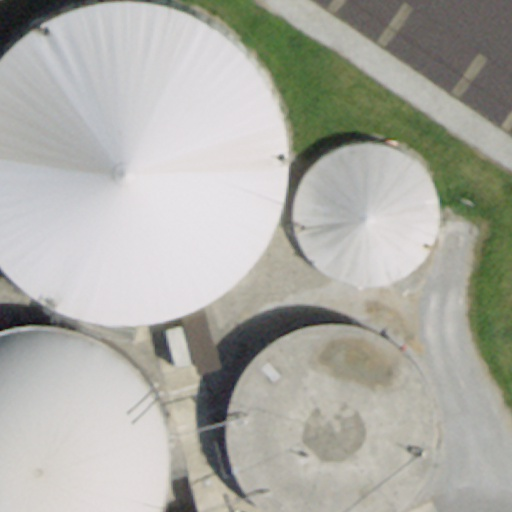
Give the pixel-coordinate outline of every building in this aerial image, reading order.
[(195,308),(243,278),(278,234),(296,180),(295,124),(275,71),(239,28),(189,0),(77,0),(35,21),(0,56),(0,252),(1,256),(40,292),(88,314),(140,320),(195,308)] [(511,0),(329,0),(511,124),(511,0)] [(402,282),(423,269),(439,250),(448,226),(448,200),(440,176),(424,157),(402,143),(378,138),(353,140),(331,150),(314,167),(302,188),(298,212),(302,236),(313,258),(331,274),(353,285),(377,288),(402,282)] [(401,511),(407,509),(431,481),(444,447),(446,410),(434,375),(412,346),(380,327),(345,318),(311,322),(279,336),(254,359),(238,389),(231,422),(236,456),(250,487),(274,511),(275,511),(401,511)] [(161,511),(175,473),(173,427),(157,384),(126,349),(86,327),(40,320),(0,326),(0,511),(161,511)]
